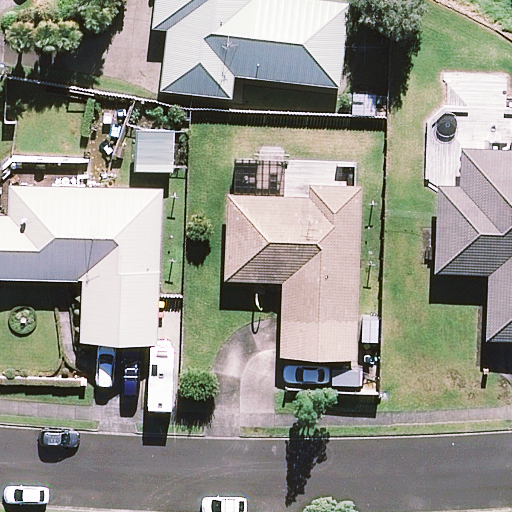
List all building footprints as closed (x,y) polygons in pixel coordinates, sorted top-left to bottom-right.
[(159,0),(157,18),(171,19),(164,82),(234,90),(237,68),(341,79),(349,0),(159,0)] [(178,117),(140,115),(139,163),(176,164),(178,117)] [(511,145),(465,144),(464,181),(441,180),(438,263),(493,265),(491,330),(511,330),(511,145)] [(364,161),(260,158),(259,187),(232,186),(230,270),(288,272),(285,347),(358,350),(364,161)] [(165,180),(4,174),(1,268),(87,271),(85,332),(160,334),(165,180)]
